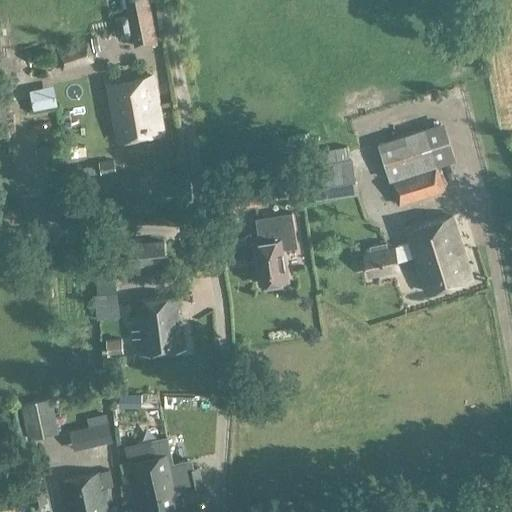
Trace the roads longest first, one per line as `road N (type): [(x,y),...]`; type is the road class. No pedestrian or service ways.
road 1 (unclassified): [(221,511),(223,347),(206,235)]
road 2 (unclassified): [(206,235),(166,0)]
road 3 (unclassified): [(206,235),(0,231)]
